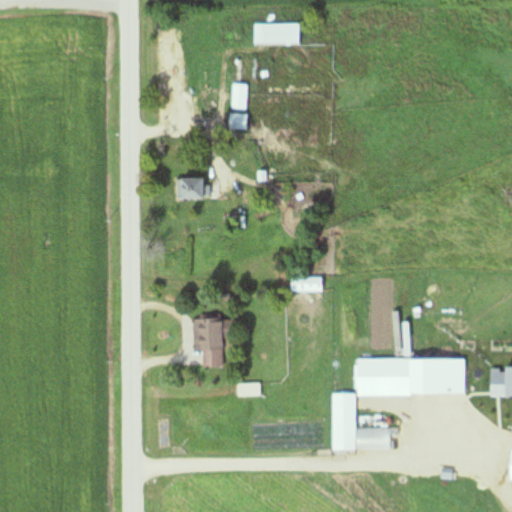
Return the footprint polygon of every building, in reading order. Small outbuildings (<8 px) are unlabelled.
[(255,26),(255,46),(301,45),(300,25),(255,26)] [(233,110),(234,85),(248,86),(247,110),(233,110)] [(231,115),(230,129),(249,130),(249,116),(231,115)] [(181,180),(180,200),(210,200),(210,186),(201,186),(201,181),(181,180)] [(292,277),(292,293),(323,292),(323,276),(292,277)] [(192,320),(195,352),(202,351),(204,368),(225,367),(223,340),(237,339),(235,320),(222,321),(222,318),(192,320)] [(238,384),(238,396),(261,396),(261,384),(238,384)]
